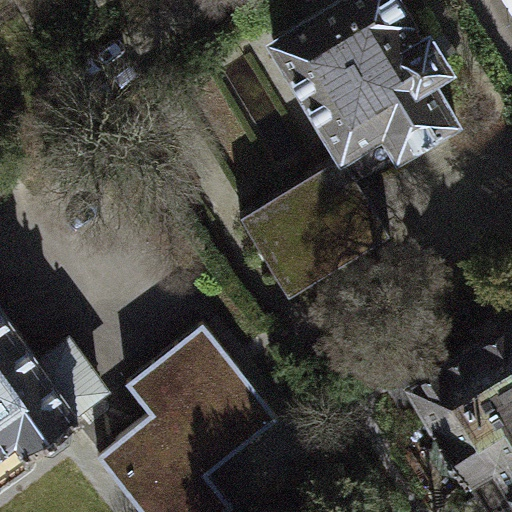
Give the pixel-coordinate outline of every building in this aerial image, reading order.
[(382,126),(398,151),(457,116),(431,72),(450,61),(430,28),(422,32),(403,0),(333,0),(317,10),(271,37),(339,151),(382,126)] [(310,0),(317,10),(333,0),(310,0)] [(354,177),(398,151),(382,126),(339,151),(237,212),(286,294),(387,233),(354,177)] [(0,482),(34,458),(27,450),(36,443),(37,445),(53,447),(69,435),(68,422),(80,413),(75,406),(100,388),(94,380),(87,359),(71,348),(64,338),(39,356),(0,302),(0,482)] [(150,409),(95,454),(142,511),(225,511),(236,503),(207,468),(276,412),(201,319),(126,380),(150,409)] [(511,511),(511,328),(409,388),(432,426),(430,446),(445,470),(468,475),(487,511),(511,511)]
